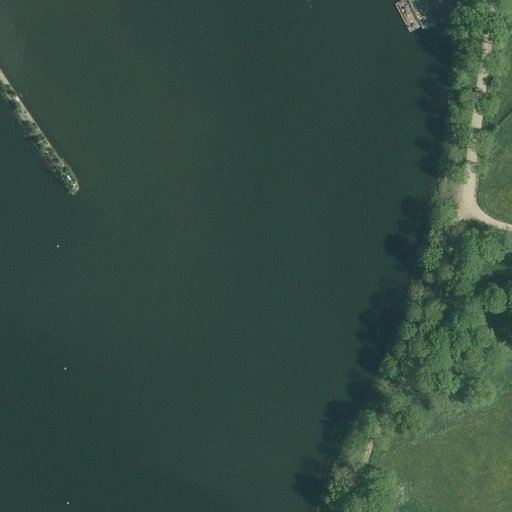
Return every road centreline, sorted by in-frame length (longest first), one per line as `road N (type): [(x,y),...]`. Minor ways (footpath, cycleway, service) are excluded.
road 1 (track): [(361,511),(373,454),(466,203)]
road 2 (unclassified): [(493,0),(466,203),(511,229)]
